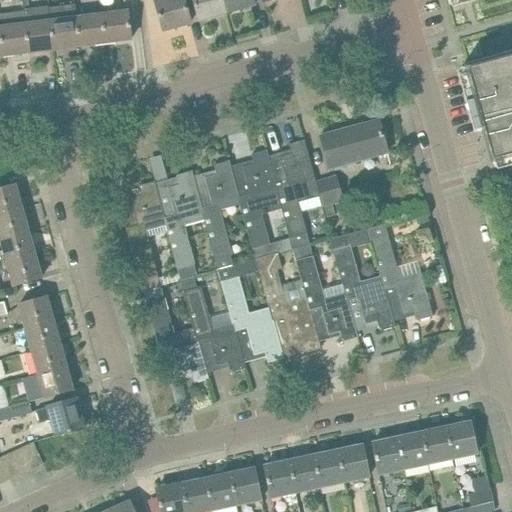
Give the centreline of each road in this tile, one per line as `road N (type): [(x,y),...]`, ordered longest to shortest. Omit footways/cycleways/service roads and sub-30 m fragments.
road 1 (residential): [(52,125),(409,27)]
road 2 (residential): [(145,455),(506,376)]
road 3 (residential): [(506,376),(409,27)]
road 4 (residential): [(145,455),(52,125)]
road 5 (residential): [(19,511),(145,455)]
